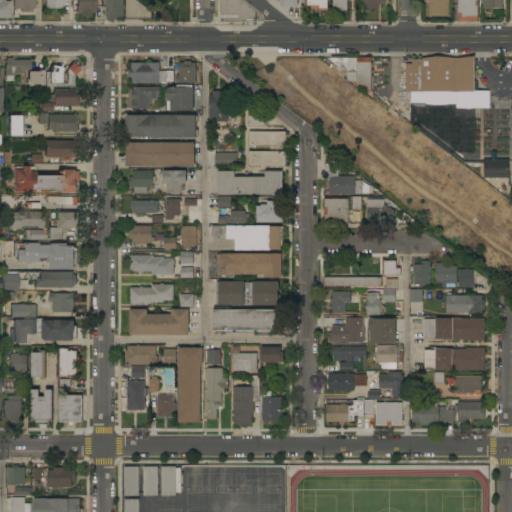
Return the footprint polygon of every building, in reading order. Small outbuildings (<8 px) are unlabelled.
[(0,0),(4,0),(4,1),(9,1),(9,18),(0,18),(0,0)] [(30,9),(30,12),(20,12),(20,9),(12,9),(12,0),(35,0),(35,9),(30,9)] [(70,0),(70,1),(65,1),(64,4),(61,4),(61,9),(45,8),(45,0),(70,0)] [(94,0),(94,13),(90,13),(90,17),(80,16),(80,13),(76,13),(76,1),(73,1),(73,0),(94,0)] [(123,0),(123,17),(116,17),(116,20),(106,20),(106,0),(123,0)] [(153,19),(126,19),(126,16),(127,16),(127,0),(137,0),(152,11),(153,19)] [(327,0),(328,10),(319,10),(319,9),(307,9),(307,0),(327,0)] [(347,0),(347,14),(332,14),(332,0),(347,0)] [(388,0),(388,1),(386,1),(386,4),(378,4),(378,9),(364,8),(364,5),(359,4),(359,0),(388,0)] [(448,0),(448,16),(429,16),(429,2),(423,2),(423,0),(448,0)] [(478,0),(478,20),(477,20),(477,21),(459,21),(458,0),(478,0)] [(482,0),(502,0),(502,8),(483,8),(482,0)] [(371,90),(367,90),(367,87),(365,87),(365,85),(361,85),(361,83),(358,83),(356,81),(348,81),(347,80),(346,73),(345,73),(343,77),(330,68),(333,63),(331,61),(331,60),(329,60),(329,58),(331,58),(331,57),(371,57),(371,90)] [(410,92),(405,92),(405,85),(405,81),(405,64),(412,64),(412,59),(422,59),(422,58),(437,57),(456,58),(473,57),(474,82),(476,82),(477,83),(476,85),(476,87),(474,88),(474,91),(488,91),(489,108),(474,108),(469,109),(456,109),(456,105),(426,104),(426,106),(417,106),(410,105),(410,92)] [(6,60),(6,58),(12,58),(12,60),(30,60),(30,70),(24,70),(24,73),(12,73),(12,76),(4,76),(4,60),(6,60)] [(184,63),(184,61),(191,61),(191,63),(196,63),(196,83),(176,83),(176,75),(178,75),(179,63),(184,63)] [(174,82),(159,82),(159,83),(136,83),(136,84),(133,84),(133,83),(131,83),(131,77),(128,77),(128,69),(131,69),(131,62),(159,62),(159,71),(174,71),(174,82)] [(67,69),(72,63),(79,69),(74,76),(73,75),(73,87),(45,87),(45,72),(48,72),(50,66),(61,69),(60,72),(64,72),(67,69)] [(28,87),(28,84),(25,84),(25,79),(28,79),(27,71),(39,71),(39,65),(41,65),(42,71),(42,74),(44,74),(44,86),(28,87)] [(194,110),(167,110),(167,109),(165,109),(165,103),(167,103),(167,99),(166,99),(166,89),(167,89),(167,87),(177,87),(177,85),(192,85),(192,87),(194,87),(194,110)] [(149,99),(149,109),(131,109),(131,101),(135,101),(135,99),(131,99),(131,91),(134,91),(134,87),(160,86),(160,91),(157,99),(149,99)] [(74,89),(74,95),(78,95),(78,106),(53,106),(53,102),(50,102),(50,95),(53,95),(53,89),(74,89)] [(223,91),(223,94),(226,94),(226,124),(209,124),(209,94),(212,94),(212,91),(223,91)] [(475,109),(455,110),(455,105),(411,107),(412,129),(425,128),(425,139),(437,138),(438,155),(467,154),(467,155),(477,154),(475,109)] [(39,113),(47,113),(47,115),(78,115),(78,132),(53,132),(53,130),(47,130),(47,124),(38,124),(39,113)] [(8,116),(23,115),(23,131),(20,131),(20,136),(8,136),(8,116)] [(196,116),(197,116),(197,123),(196,123),(196,130),(198,130),(198,137),(196,137),(196,138),(126,138),(126,127),(125,127),(125,121),(126,121),(126,115),(196,115),(196,116)] [(247,126),(247,115),(257,115),(257,117),(267,117),(267,126),(247,126)] [(285,131),(285,146),(249,146),(249,131),(285,131)] [(45,158),(45,141),(74,141),(74,147),(78,147),(78,158),(45,158)] [(126,142),(194,143),(194,166),(126,166),(126,142)] [(285,151),(285,166),(248,166),(248,151),(285,151)] [(508,159),(508,178),(484,178),(483,159),(491,159),(491,151),(496,151),(496,159),(508,159)] [(228,153),(228,164),(215,164),(215,153),(228,153)] [(369,193),(362,193),(362,194),(329,194),(329,181),(327,181),(327,179),(324,179),(324,166),(338,166),(338,176),(355,176),(355,180),(362,180),(362,182),(369,186),(369,193)] [(60,176),(60,170),(75,170),(75,172),(79,172),(79,192),(14,192),(14,167),(34,167),(34,176),(60,176)] [(166,193),(166,184),(163,184),(163,170),(186,171),(186,184),(184,184),(184,190),(182,190),(182,193),(166,193)] [(133,194),(133,187),(128,187),(128,177),(132,177),(132,171),(153,172),(153,177),(155,177),(155,183),(153,183),(153,187),(147,187),(147,194),(133,194)] [(217,194),(217,171),(235,171),(235,177),(265,177),(265,171),(282,171),(282,194),(217,194)] [(77,197),(77,206),(50,206),(50,203),(46,203),(46,196),(77,197)] [(231,196),(231,207),(217,207),(217,197),(231,196)] [(352,196),(361,196),(361,210),(352,210),(352,196)] [(367,199),(368,199),(368,196),(383,196),(383,199),(384,199),(384,205),(387,205),(387,207),(389,207),(394,210),(394,220),(384,220),(383,221),(367,220),(367,199)] [(173,199),(173,198),(175,198),(175,199),(179,199),(179,211),(180,211),(179,220),(173,220),(165,219),(165,199),(173,199)] [(348,198),(349,223),(324,223),(324,214),(323,214),(323,208),(324,208),(324,199),(348,198)] [(132,213),(132,209),(130,209),(130,200),(149,200),(151,200),(151,212),(149,212),(149,213),(132,213)] [(256,222),(256,206),(261,206),(261,204),(267,204),(267,201),(282,201),(282,222),(256,222)] [(8,229),(9,213),(19,213),(19,211),(40,212),(40,217),(44,217),(43,227),(20,227),(20,229),(8,229)] [(245,211),(245,219),(244,219),(244,224),(218,224),(218,216),(230,216),(230,211),(245,211)] [(79,212),(79,229),(71,228),(71,230),(68,230),(68,228),(62,228),(62,239),(49,239),(49,228),(56,228),(57,221),(59,221),(59,212),(79,212)] [(235,250),(235,239),(226,239),(226,238),(211,238),(211,226),(226,226),(226,225),(270,225),(270,226),(282,226),(282,249),(270,249),(270,250),(235,250)] [(152,226),(152,237),(154,237),(154,241),(151,241),(151,243),(132,243),(132,239),(128,239),(128,230),(132,230),(132,226),(152,226)] [(181,226),(196,226),(196,246),(191,246),(191,249),(183,249),(183,246),(181,246),(181,226)] [(25,240),(25,230),(43,230),(43,240),(25,240)] [(176,237),(176,249),(163,249),(163,246),(159,246),(159,241),(163,241),(163,237),(176,237)] [(13,243),(37,243),(37,244),(49,244),(49,243),(67,243),(67,245),(72,245),(72,246),(76,246),(76,248),(77,248),(77,265),(74,265),(74,270),(50,270),(50,263),(46,263),(46,262),(15,262),(15,258),(13,258),(13,243)] [(193,252),(193,264),(180,264),(180,252),(193,252)] [(232,275),(232,277),(216,277),(216,254),(220,254),(220,253),(281,253),(281,278),(264,278),(264,275),(232,275)] [(153,255),(153,257),(163,257),(163,259),(173,259),(173,275),(163,275),(163,276),(160,276),(160,275),(151,275),(151,271),(142,271),(142,273),(139,273),(139,271),(130,272),(130,255),(153,255)] [(382,259),(388,259),(388,260),(396,260),(396,268),(400,268),(400,275),(385,275),(385,277),(382,277),(382,259)] [(413,264),(421,264),(421,261),(430,261),(430,286),(429,286),(429,285),(425,285),(425,287),(420,287),(420,285),(413,285),(413,264)] [(457,266),(457,283),(459,283),(458,269),(472,269),(473,287),(458,287),(458,286),(456,286),(456,287),(442,288),(442,283),(436,284),(436,266),(436,263),(448,263),(448,266),(457,266)] [(192,267),(193,277),(180,278),(180,268),(192,267)] [(73,272),(73,275),(76,275),(76,284),(73,284),(73,287),(34,288),(34,279),(39,279),(39,272),(73,272)] [(18,290),(2,290),(2,275),(18,275),(18,290)] [(381,277),(381,286),(323,286),(323,284),(322,284),(322,279),(323,279),(323,277),(381,277)] [(397,279),(397,289),(395,289),(383,289),(383,287),(385,287),(385,279),(397,279)] [(216,283),(218,283),(218,281),(244,281),(244,283),(253,283),(253,281),(278,281),(278,296),(281,296),(281,302),(278,302),(278,305),(253,305),(253,298),(245,298),(245,302),(244,302),(244,305),(218,305),(218,304),(216,304),(216,283)] [(173,302),(153,302),(153,304),(129,304),(130,287),(139,287),(139,286),(142,286),(142,287),(151,288),(151,284),(160,284),(160,283),(163,283),(163,284),(173,284),(173,302)] [(395,289),(395,302),(383,302),(383,289),(395,289)] [(422,302),(409,302),(409,289),(422,289),(422,302)] [(332,303),(330,303),(330,298),(332,298),(332,292),(350,292),(350,303),(345,303),(345,313),(331,313),(332,303)] [(52,312),(52,309),(51,309),(51,307),(52,307),(52,302),(49,302),(49,293),(53,293),(71,293),(74,293),(74,306),(72,306),(72,310),(72,312),(52,312)] [(366,315),(366,296),(366,295),(366,293),(379,293),(379,295),(379,300),(380,300),(381,307),(380,307),(380,315),(366,315)] [(193,294),(193,307),(179,307),(179,294),(193,294)] [(481,295),(481,300),(485,300),(485,309),(481,309),(481,313),(468,313),(446,313),(446,295),(481,295)] [(11,318),(11,304),(23,304),(23,305),(36,305),(36,317),(11,318)] [(129,335),(129,309),(147,309),(147,314),(171,314),(171,309),(188,309),(188,335),(129,335)] [(213,310),(278,310),(279,332),(222,332),(222,330),(213,330),(213,310)] [(363,342),(328,342),(328,333),(331,333),(331,326),(345,326),(345,317),(363,318),(363,342)] [(24,334),(24,344),(12,344),(12,320),(22,320),(22,318),(43,318),(43,320),(74,320),(74,326),(77,326),(77,339),(73,339),(73,341),(44,341),(42,338),(41,333),(37,333),(37,334),(24,334)] [(398,318),(398,329),(371,328),(371,318),(398,318)] [(435,319),(435,318),(485,318),(484,341),(466,341),(466,339),(452,339),(452,340),(435,339),(435,338),(424,338),(424,319),(435,319)] [(384,344),(385,330),(398,330),(398,344),(384,344)] [(124,364),(124,351),(127,351),(127,346),(136,346),(136,345),(139,345),(139,346),(155,346),(155,356),(157,356),(157,361),(156,361),(156,365),(124,364)] [(397,346),(397,352),(402,352),(402,362),(397,362),(397,363),(396,363),(396,369),(381,369),(381,364),(378,364),(378,363),(374,363),(374,360),(373,360),(373,357),(374,357),(374,353),(376,353),(376,352),(375,352),(375,347),(376,347),(376,345),(397,346)] [(365,346),(365,356),(352,356),(352,362),(345,362),(345,360),(339,360),(339,361),(332,361),(332,347),(365,346)] [(261,363),(261,347),(281,347),(281,352),(283,352),(283,363),(261,363)] [(424,370),(424,350),(434,350),(434,347),(446,347),(446,348),(466,349),(466,347),(485,348),(484,371),(424,370)] [(59,348),(69,348),(68,350),(77,350),(77,357),(80,357),(79,364),(77,364),(77,376),(73,376),(73,377),(71,377),(71,387),(59,387),(59,379),(69,379),(69,377),(58,377),(59,348)] [(203,348),(203,366),(200,366),(200,422),(178,422),(178,348),(203,348)] [(176,349),(176,363),(163,363),(163,359),(161,359),(161,355),(163,355),(163,349),(176,349)] [(31,352),(40,352),(40,350),(45,350),(45,380),(40,380),(40,378),(31,378),(31,352)] [(206,350),(219,350),(220,364),(207,364),(206,350)] [(27,355),(27,372),(25,372),(25,375),(17,375),(17,372),(9,372),(9,353),(18,354),(18,355),(27,355)] [(234,371),(234,360),(232,360),(232,353),(257,353),(257,371),(234,371)] [(144,366),(144,378),(131,378),(131,366),(144,366)] [(206,368),(223,368),(223,378),(228,378),(228,388),(224,388),(224,393),(222,393),(222,404),(220,404),(220,407),(218,409),(216,409),(216,419),(206,419),(206,368)] [(327,391),(327,389),(326,388),(327,384),(327,381),(326,381),(326,375),(328,375),(328,373),(345,373),(345,372),(348,372),(348,373),(354,373),(354,374),(366,374),(366,386),(354,386),(354,391),(327,391)] [(388,375),(388,372),(401,372),(401,377),(403,377),(403,398),(391,398),(391,388),(379,389),(379,385),(378,385),(378,379),(379,379),(379,375),(388,375)] [(233,425),(233,414),(233,408),(234,408),(234,401),(233,401),(233,387),(251,387),(252,375),(259,376),(259,401),(254,401),(254,413),(252,413),(251,425),(233,425)] [(149,379),(151,379),(151,376),(156,376),(156,379),(158,379),(158,392),(149,392),(149,379)] [(482,376),(482,379),(485,381),(485,386),(483,387),(483,395),(475,395),(474,393),(454,393),(454,384),(447,384),(447,378),(454,378),(454,376),(482,376)] [(14,379),(14,393),(3,393),(3,392),(2,392),(2,387),(3,387),(3,379),(14,379)] [(134,381),(134,380),(138,380),(138,381),(144,381),(145,388),(147,388),(148,396),(144,396),(144,410),(127,410),(127,381),(134,381)] [(31,389),(39,389),(39,397),(45,397),(45,389),(53,389),(53,421),(48,421),(48,422),(48,424),(36,424),(36,422),(36,421),(31,421),(31,389)] [(261,421),(261,397),(263,397),(263,391),(270,391),(270,397),(281,397),(282,421),(261,421)] [(59,395),(82,395),(82,422),(72,422),(72,425),(68,425),(68,422),(59,422),(59,395)] [(173,395),(173,402),(176,402),(176,417),(157,417),(157,413),(155,413),(155,409),(156,409),(157,395),(173,395)] [(20,396),(20,400),(21,400),(21,423),(8,423),(8,419),(3,419),(3,410),(2,410),(2,406),(3,406),(3,400),(7,400),(7,396),(20,396)] [(349,404),(349,406),(353,406),(353,401),(357,401),(357,398),(364,398),(364,400),(374,400),(374,414),(363,414),(363,415),(353,415),(353,421),(349,421),(349,422),(344,422),(344,425),(338,425),(338,422),(325,422),(325,404),(349,404)] [(375,403),(401,402),(402,425),(375,425),(375,403)] [(439,421),(439,422),(432,422),(432,425),(420,425),(420,422),(412,422),(412,406),(426,406),(426,403),(437,402),(437,407),(446,407),(446,409),(453,409),(453,411),(454,411),(454,421),(439,421)] [(481,402),(481,408),(485,408),(485,419),(466,419),(466,422),(458,422),(458,413),(454,413),(454,405),(457,405),(457,402),(481,402)] [(124,466),(138,466),(139,496),(124,496),(124,466)] [(143,466),(157,466),(158,496),(143,496),(143,466)] [(161,466),(175,466),(175,496),(161,496),(161,466)] [(25,485),(6,485),(6,467),(25,468),(25,485)] [(47,487),(47,479),(41,479),(33,479),(33,468),(41,468),(41,471),(47,471),(47,470),(53,470),(53,467),(63,467),(63,470),(76,470),(76,482),(72,482),(72,487),(47,487)] [(30,487),(30,496),(14,495),(14,487),(30,487)] [(10,511),(10,497),(24,497),(25,504),(31,504),(31,511),(10,511)] [(33,511),(33,498),(66,498),(79,498),(79,511),(33,511)] [(124,511),(124,499),(138,499),(138,511),(124,511)]
